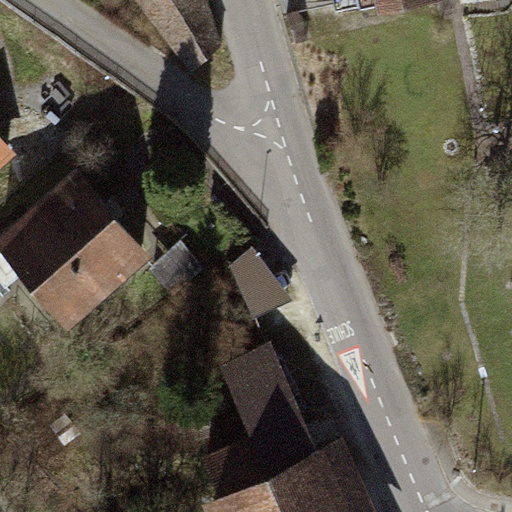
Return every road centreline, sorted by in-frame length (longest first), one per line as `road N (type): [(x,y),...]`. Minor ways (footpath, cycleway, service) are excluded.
road 1 (residential): [(431,511),(280,129)]
road 2 (residential): [(280,129),(214,119),(48,0)]
road 3 (residential): [(280,129),(244,0)]
